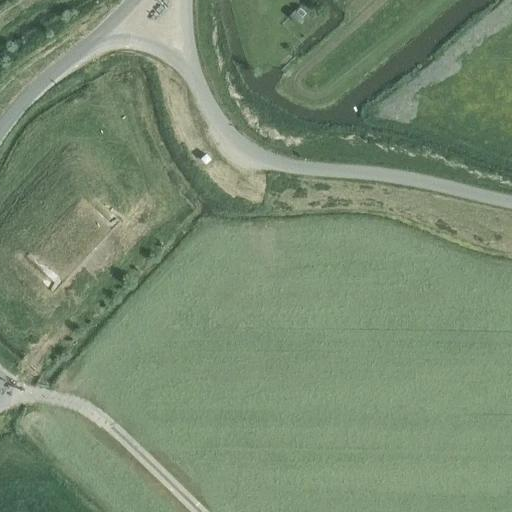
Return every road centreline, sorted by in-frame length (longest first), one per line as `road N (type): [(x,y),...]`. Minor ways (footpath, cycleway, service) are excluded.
road 1 (track): [(90,50),(166,214),(9,394)]
road 2 (unclassified): [(511,204),(262,161),(226,137),(192,74)]
road 3 (track): [(196,511),(86,409),(9,394)]
road 4 (unclassified): [(81,51),(134,44),(162,50),(192,74)]
